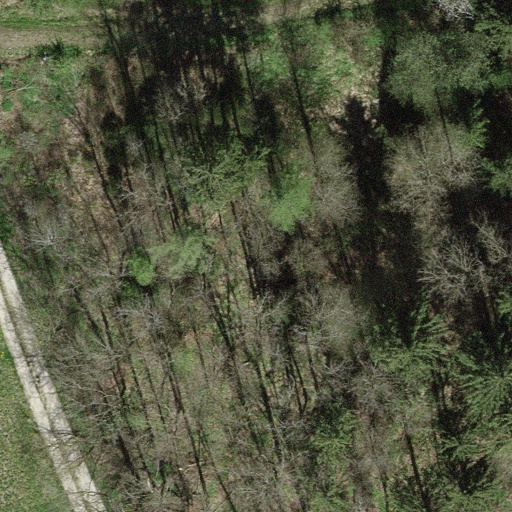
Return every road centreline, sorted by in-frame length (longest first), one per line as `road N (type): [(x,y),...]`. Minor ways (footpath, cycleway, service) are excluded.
road 1 (track): [(0,36),(199,30),(356,0)]
road 2 (track): [(0,280),(95,511)]
